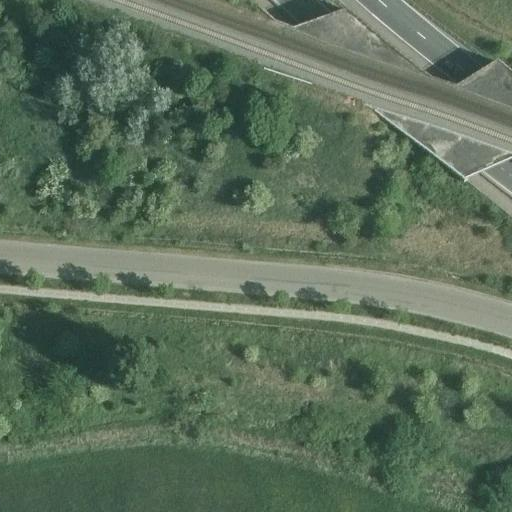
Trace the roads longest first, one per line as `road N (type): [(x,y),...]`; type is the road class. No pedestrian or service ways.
road 1 (tertiary): [(0,259),(365,289),(511,322)]
road 2 (motorway): [(306,0),(511,171)]
road 3 (motorway): [(375,0),(511,106)]
